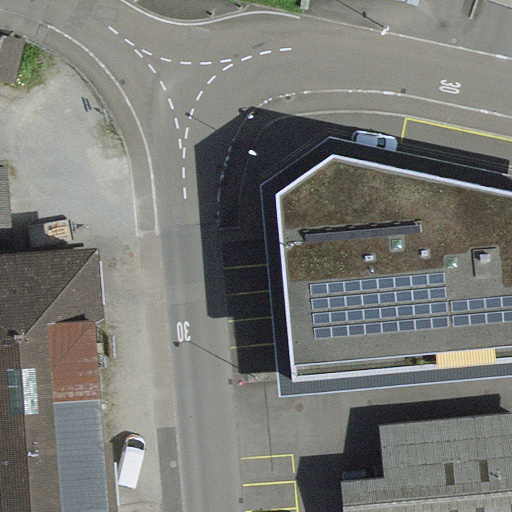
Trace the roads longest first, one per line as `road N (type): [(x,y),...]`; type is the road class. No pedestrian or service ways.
road 1 (residential): [(212,511),(185,218),(185,139),(198,93)]
road 2 (residential): [(511,87),(311,48),(245,59),(198,93)]
road 3 (residential): [(198,93),(115,29),(58,0)]
